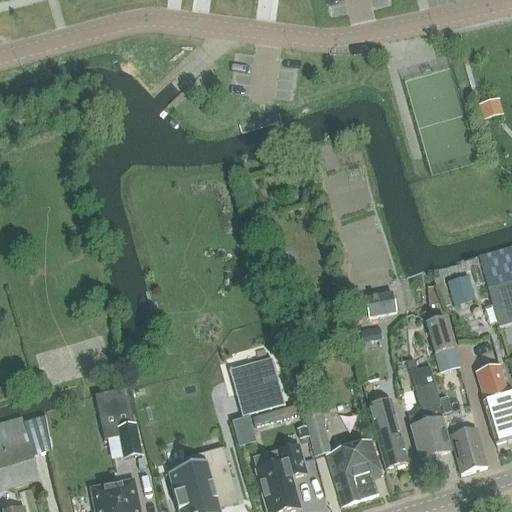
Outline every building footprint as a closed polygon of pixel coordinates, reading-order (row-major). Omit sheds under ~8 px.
[(511,249),(479,258),(482,267),(499,330),(511,325),(511,249)] [(448,285),(455,308),(474,302),(467,279),(448,285)] [(365,301),(368,321),(396,315),(392,296),(365,301)] [(444,320),(425,326),(434,356),(454,350),(444,320)] [(278,385),(271,362),(269,362),(269,363),(232,374),(231,373),(229,373),(235,397),(278,385)] [(488,421),(487,421),(495,448),(511,442),(511,400),(509,402),(499,368),(476,375),(485,405),(483,405),(488,421)] [(431,378),(430,370),(411,374),(421,412),(417,413),(418,418),(409,420),(420,462),(450,454),(441,424),(443,423),(431,378)] [(127,392),(94,399),(104,444),(118,441),(123,463),(143,459),(136,427),(134,428),(127,392)] [(392,405),(371,411),(388,472),(408,466),(392,405)] [(299,408),(252,421),(254,431),(302,417),(299,408)] [(317,409),(302,413),(313,459),(328,455),(317,409)] [(248,421),(233,425),(239,448),(255,444),(248,421)] [(461,478),(487,471),(476,431),(450,438),(461,478)] [(345,453),(326,459),(342,509),(378,498),(371,477),(381,473),(371,445),(345,453)] [(29,446),(0,454),(0,493),(40,483),(29,446)] [(274,469),(256,474),(266,511),(298,511),(299,511),(291,481),(306,477),(299,450),(270,458),(274,469)] [(169,476),(167,476),(177,511),(219,511),(238,506),(222,451),(208,455),(211,466),(189,472),(170,478),(169,476)] [(138,511),(133,483),(90,491),(94,511),(138,511)]
